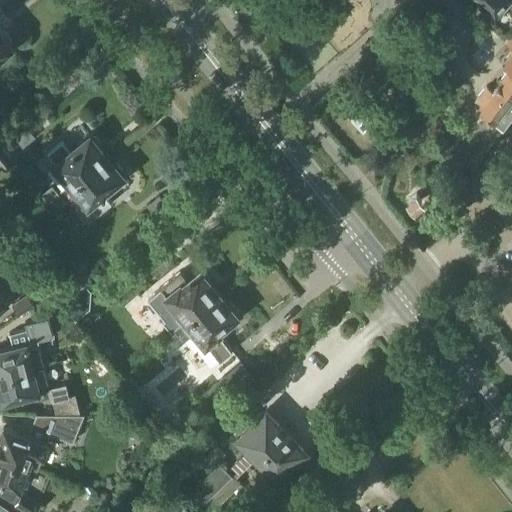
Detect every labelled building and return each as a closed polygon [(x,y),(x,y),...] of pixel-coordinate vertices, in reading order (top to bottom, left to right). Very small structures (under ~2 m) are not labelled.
[(511,0),(478,0),(497,17),(511,0)] [(0,24),(0,53),(11,44),(10,42),(13,40),(0,24)] [(511,39),(506,45),(511,51),(511,52),(501,64),(502,65),(503,64),(508,70),(492,90),(486,86),(475,100),(481,104),(477,109),(502,130),(511,117),(511,39)] [(353,85),(336,99),(350,117),(348,118),(360,133),(368,126),(380,133),(389,117),(379,111),(366,102),(353,85)] [(0,168),(16,155),(1,136),(0,136),(0,168)] [(71,185),(106,156),(99,147),(101,144),(95,137),(92,137),(90,136),(71,152),(62,142),(49,153),(57,163),(55,164),(71,185)] [(106,156),(71,185),(87,204),(89,203),(97,213),(111,201),(103,192),(122,175),(121,174),(122,171),(117,164),(114,165),(106,156)] [(46,205),(58,195),(52,187),(40,197),(46,204),(46,205)] [(422,200),(416,193),(409,199),(415,206),(422,200)] [(52,212),(64,202),(58,195),(46,205),(46,204),(38,211),(45,219),(52,212)] [(200,271),(188,281),(180,271),(160,288),(166,295),(165,296),(178,312),(177,313),(183,321),(218,293),(209,282),(210,279),(204,273),(201,273),(200,271)] [(218,293),(183,321),(168,333),(177,345),(194,331),(205,344),(219,360),(232,350),(218,333),(219,332),(218,331),(223,327),(224,326),(237,315),(235,314),(236,310),(230,304),(227,304),(218,293)] [(18,315),(34,305),(28,295),(12,306),(18,315)] [(0,376),(43,365),(37,340),(52,336),(47,315),(24,322),(25,329),(8,333),(12,348),(0,350),(0,376)] [(255,379),(242,363),(218,383),(230,399),(255,379)] [(0,393),(2,402),(43,391),(41,383),(47,381),(43,365),(0,376),(0,393)] [(48,387),(49,389),(55,412),(79,412),(72,383),(65,385),(65,383),(48,387)] [(258,457),(285,432),(265,412),(253,425),(246,417),(233,429),(241,436),(240,438),(258,457)] [(0,453),(31,466),(37,468),(50,435),(69,442),(80,415),(36,415),(31,428),(33,429),(31,434),(29,433),(28,435),(27,434),(26,437),(4,429),(0,438),(0,453)] [(285,432),(258,457),(277,476),(278,475),(286,483),(298,471),(291,463),(304,451),(285,432)] [(224,452),(216,443),(199,460),(207,469),(224,452)] [(22,489),(31,466),(0,453),(0,480),(2,482),(0,487),(0,492),(15,501),(22,489)] [(246,453),(228,470),(236,479),(254,461),(246,453)] [(204,502),(232,474),(219,461),(191,488),(204,502)] [(200,511),(204,509),(184,487),(167,503),(175,511),(200,511)] [(29,511),(36,511),(41,505),(21,494),(16,504),(29,511)]
